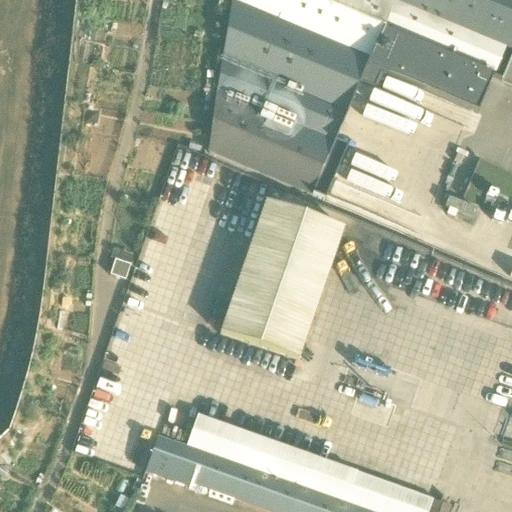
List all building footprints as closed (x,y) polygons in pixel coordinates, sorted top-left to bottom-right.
[(0,0),(0,29),(7,30),(10,4),(17,5),(17,0),(0,0)] [(219,93),(207,155),(221,161),(313,197),(324,202),(347,149),(335,144),(360,85),(374,90),(381,75),(477,115),(493,78),(494,79),(506,50),(511,52),(511,57),(502,82),(511,86),(511,0),(234,0),(230,31),(224,65),(219,93)] [(351,184),(368,188),(371,177),(354,173),(351,184)] [(344,231),(265,204),(220,336),(298,363),(344,231)] [(130,267),(115,262),(110,277),(125,282),(130,267)] [(222,428),(198,419),(188,449),(212,458),(222,428)] [(212,458),(188,449),(158,438),(145,475),(186,490),(188,484),(265,511),(359,511),(344,506),(344,505),(212,458)] [(438,511),(441,506),(355,475),(344,505),(344,506),(359,511),(438,511)]
